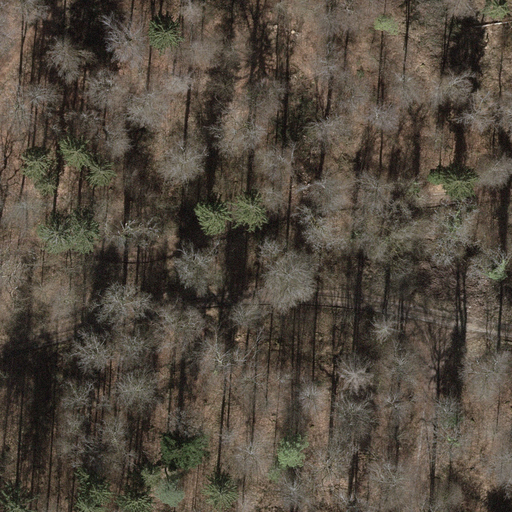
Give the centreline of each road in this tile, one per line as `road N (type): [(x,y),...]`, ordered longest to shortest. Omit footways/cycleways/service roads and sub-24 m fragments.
road 1 (track): [(511,330),(368,298),(211,300),(0,351)]
road 2 (track): [(0,249),(33,241),(142,252),(321,204),(511,196)]
road 3 (track): [(442,314),(416,511)]
